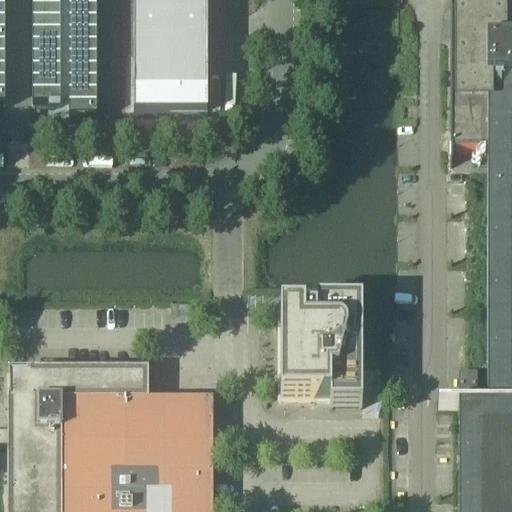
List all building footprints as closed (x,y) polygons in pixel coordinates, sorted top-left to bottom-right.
[(96,0),(32,0),(32,110),(47,110),(47,118),(60,118),(60,122),(96,122),(96,0)] [(132,0),(133,94),(206,94),(206,0),(132,0)] [(487,408),(438,409),(438,411),(458,411),(458,481),(457,511),(511,511),(511,9),(500,9),(450,9),(450,45),(450,169),(452,169),(452,156),(487,156),(487,387),(487,408)] [(297,314),(296,313),(296,312),(279,313),(279,404),(310,404),(311,403),(330,403),(330,410),(362,410),(362,307),(315,306),(315,318),(304,318),(304,314),(297,314)] [(170,308),(170,320),(202,320),(202,308),(170,308)] [(212,511),(212,404),(148,404),(148,373),(26,373),(26,376),(10,376),(10,398),(7,398),(7,436),(0,435),(0,444),(7,445),(6,511),(212,511)] [(477,374),(459,374),(459,396),(477,396),(477,374)]
